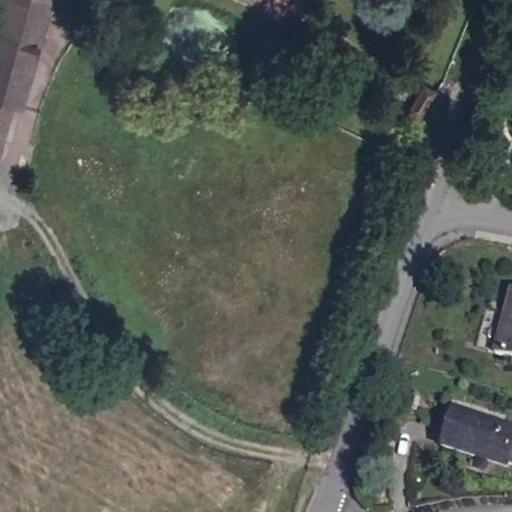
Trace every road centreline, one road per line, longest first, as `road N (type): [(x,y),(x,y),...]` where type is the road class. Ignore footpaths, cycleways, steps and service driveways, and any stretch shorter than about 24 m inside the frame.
road 1 (residential): [(421,194),(316,511)]
road 2 (residential): [(486,0),(421,194)]
